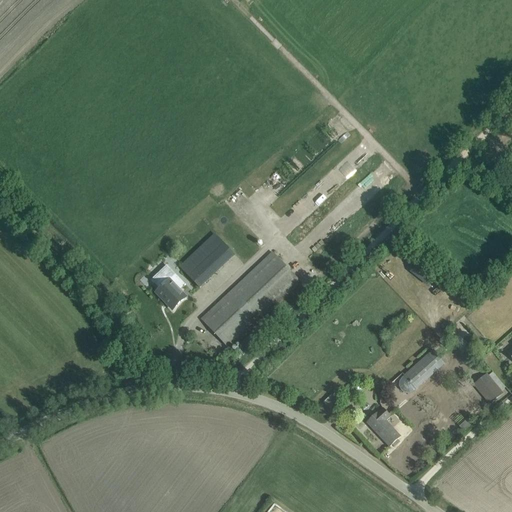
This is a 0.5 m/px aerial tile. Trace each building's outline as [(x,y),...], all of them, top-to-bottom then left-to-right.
[(202,320),(230,350),(301,283),(273,253),(202,320)] [(208,281),(192,263),(183,271),(200,289),(208,281)] [(417,264),(411,274),(429,284),(435,274),(417,264)] [(166,268),(152,282),(160,290),(157,293),(172,310),(186,297),(180,291),(183,287),(184,287),(166,268)] [(410,393),(413,391),(445,363),(434,350),(402,379),(400,382),(400,387),(401,391),(405,393),(410,393)] [(490,405),(503,394),(487,375),(474,386),(476,384),(491,403),(489,404),(490,405)] [(332,397),(325,402),(331,410),(338,404),(332,397)] [(391,417),(383,409),(378,414),(378,413),(367,423),(390,448),(392,446),(394,448),(400,442),(398,440),(401,437),(386,422),(391,417)]
